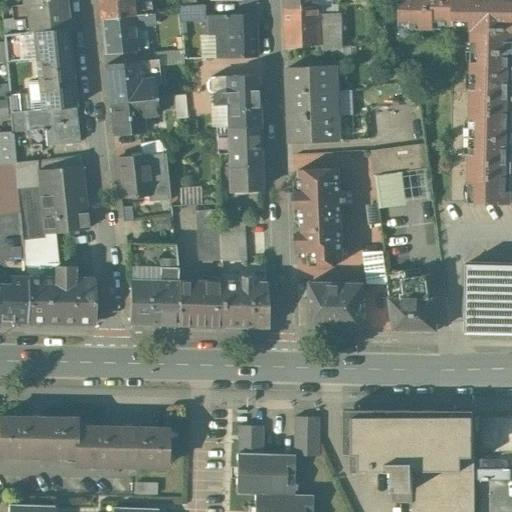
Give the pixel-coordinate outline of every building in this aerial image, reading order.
[(62,0),(26,0),(27,4),(29,23),(64,19),(62,0)] [(129,0),(98,0),(100,18),(131,15),(130,4),(129,0)] [(286,0),(286,8),(318,7),(317,0),(286,0)] [(511,0),(399,0),(399,26),(410,26),(410,28),(433,29),(433,25),(454,25),(455,19),(470,19),(470,30),(472,30),(468,191),(470,191),(470,202),(511,203),(511,187),(511,186),(511,0)] [(151,2),(130,4),(131,15),(152,13),(151,2)] [(27,4),(10,5),(11,18),(16,18),(17,24),(29,23),(27,4)] [(318,7),(286,8),(288,48),(319,43),(319,41),(318,14),(318,9),(318,7)] [(152,13),(131,15),(133,27),(155,25),(154,13),(152,13)] [(339,35),(339,14),(318,14),(319,41),(319,43),(319,50),(339,47),(339,35)] [(131,15),(100,18),(104,53),(135,50),(133,27),(131,15)] [(254,15),(225,16),(226,44),(226,58),(256,57),(254,15)] [(225,16),(209,16),(209,34),(216,34),(216,44),(226,44),(225,16)] [(65,27),(33,30),(35,49),(41,110),(74,107),(65,27)] [(33,30),(3,33),(4,51),(35,49),(33,30)] [(470,30),(453,30),(449,202),(470,202),(470,191),(468,191),(472,30),(470,30)] [(351,46),(351,33),(339,35),(339,47),(351,46)] [(190,38),(180,38),(182,58),(191,58),(190,38)] [(156,61),(106,66),(110,103),(140,100),(155,98),(153,83),(158,82),(156,61)] [(333,65),(288,68),(289,93),(335,92),(333,65)] [(257,77),(224,78),(225,107),(226,127),(258,126),(257,77)] [(224,78),(211,79),(206,83),(206,90),(211,94),(219,94),(220,107),(225,107),(224,78)] [(335,92),(289,93),(290,117),(336,115),(335,92)] [(155,98),(140,100),(142,117),(156,116),(155,98)] [(140,100),(110,103),(113,135),(143,132),(142,117),(140,100)] [(41,110),(25,112),(27,130),(42,129),(42,131),(44,130),(46,146),(78,143),(74,107),(41,110)] [(336,115),(290,117),(291,143),(337,141),(336,115)] [(258,126),(226,127),(226,135),(227,155),(227,167),(260,166),(258,126)] [(0,163),(14,162),(12,132),(0,132),(0,163)] [(226,135),(214,135),(215,156),(227,155),(226,135)] [(425,143),(411,145),(414,170),(428,168),(425,143)] [(411,145),(397,147),(401,172),(414,170),(411,145)] [(397,147),(384,149),(387,174),(401,172),(397,147)] [(384,149),(370,151),(373,175),(387,174),(384,149)] [(164,153),(145,155),(149,194),(168,191),(164,153)] [(145,155),(115,158),(120,198),(149,195),(149,194),(145,155)] [(36,161),(14,163),(17,189),(38,187),(37,171),(36,161)] [(17,189),(14,163),(14,162),(0,163),(0,215),(19,213),(17,189)] [(80,165),(37,171),(38,187),(44,235),(87,230),(80,165)] [(339,168),(298,170),(301,227),(296,227),(297,252),(308,252),(308,266),(310,266),(333,267),(333,260),(343,260),(341,205),(347,204),(347,191),(340,191),(339,168)] [(217,210),(197,210),(197,232),(217,232),(217,210)] [(156,248),(128,249),(130,270),(176,267),(174,246),(156,246),(156,248)] [(511,264),(467,263),(466,332),(511,332),(511,264)] [(73,267),(56,266),(56,267),(38,267),(38,279),(28,279),(26,321),(93,323),(93,280),(73,280),(73,267)] [(333,267),(310,266),(309,282),(333,283),(334,267),(333,267)] [(176,267),(130,270),(130,281),(176,282),(176,267)] [(406,270),(386,273),(389,299),(431,299),(428,275),(407,278),(406,270)] [(250,276),(235,276),(235,282),(221,282),(223,326),(266,327),(265,282),(250,282),(250,276)] [(28,279),(10,278),(10,286),(0,285),(0,320),(26,321),(28,279)] [(176,282),(130,281),(129,323),(175,324),(176,282)] [(221,282),(198,281),(198,283),(176,282),(175,324),(223,326),(221,282)] [(333,283),(309,282),(308,327),(324,328),(345,329),(345,328),(362,329),(363,284),(333,283)] [(431,299),(389,299),(393,330),(396,330),(434,331),(436,331),(432,299),(431,299)] [(474,416),(352,416),(352,469),(391,470),(391,489),(412,489),(412,469),(462,470),(462,458),(474,458),(474,416)] [(317,417),(293,417),(292,455),(316,455),(317,417)] [(73,453),(74,428),(75,421),(0,418),(0,436),(3,437),(3,453),(0,453),(0,454),(58,457),(58,452),(73,453)] [(261,427),(237,427),(236,454),(260,454),(261,427)] [(74,428),(73,453),(73,464),(89,465),(89,461),(104,461),(104,465),(164,467),(165,431),(74,428)] [(254,494),(291,494),(292,455),(260,454),(236,454),(235,454),(235,493),(254,494)] [(462,470),(412,469),(412,489),(411,511),(473,511),(474,458),(462,458),(462,470)] [(476,468),(476,481),(511,481),(511,468),(476,468)] [(139,482),(138,492),(160,492),(161,483),(139,482)] [(310,511),(310,494),(291,494),(254,494),(253,511),(310,511)]
